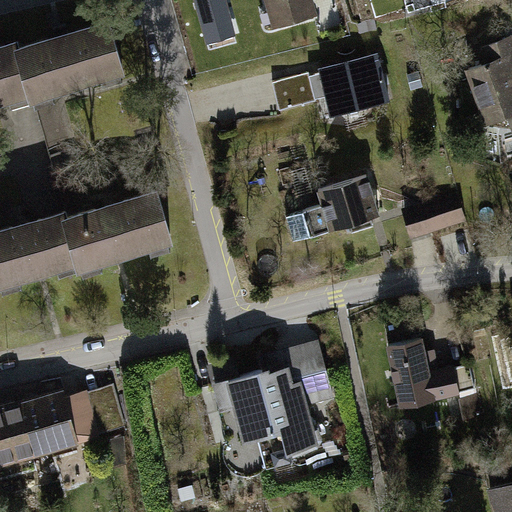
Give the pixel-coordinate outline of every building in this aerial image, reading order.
[(318,0),(271,0),(281,28),(323,15),(318,0)] [(115,21),(31,47),(47,100),(55,97),(81,89),(132,74),(115,21)] [(511,118),(511,31),(459,50),(487,128),(511,118)] [(28,38),(0,46),(0,105),(44,93),(31,47),(28,38)] [(383,48),(325,64),(337,109),(396,94),(383,48)] [(310,72),(274,80),(280,108),(316,99),(310,72)] [(81,89),(55,97),(89,206),(114,199),(81,89)] [(390,219),(375,169),(328,183),(333,200),(293,212),(305,246),(390,219)] [(89,206),(83,209),(95,256),(98,265),(185,242),(169,185),(114,199),(89,206)] [(406,204),(415,234),(470,220),(461,189),(406,204)] [(17,279),(95,256),(78,202),(1,225),(17,279)] [(275,364),(219,379),(233,435),(228,447),(232,462),(248,473),(263,470),(276,461),(331,445),(319,401),(336,396),(335,372),(320,337),(271,350),(275,364)] [(430,337),(394,344),(406,402),(461,391),(456,364),(436,368),(430,337)] [(484,406),(471,362),(458,366),(466,393),(468,392),(473,410),(484,406)] [(68,387),(0,407),(0,434),(8,461),(83,439),(68,387)] [(511,511),(511,479),(493,484),(499,511),(511,511)]
